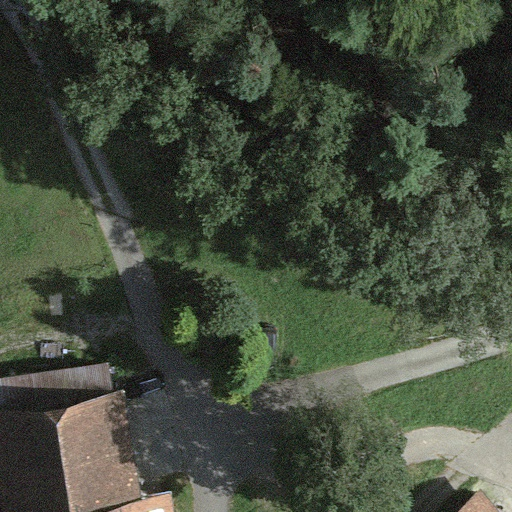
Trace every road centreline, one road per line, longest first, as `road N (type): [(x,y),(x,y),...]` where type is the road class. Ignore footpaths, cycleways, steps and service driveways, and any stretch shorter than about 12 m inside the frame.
road 1 (track): [(221,505),(302,476),(400,461),(498,462),(511,446)]
road 2 (track): [(511,131),(439,111),(378,75),(310,0)]
